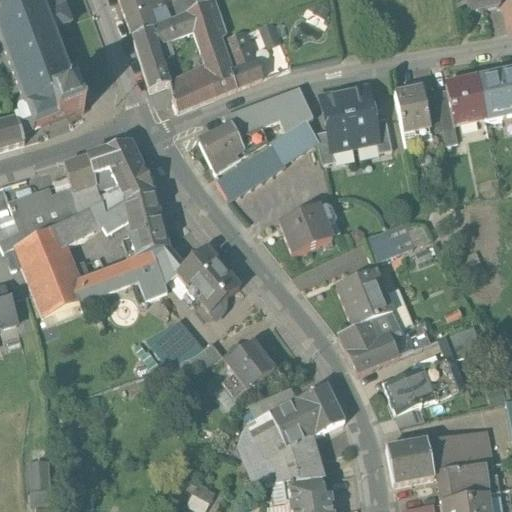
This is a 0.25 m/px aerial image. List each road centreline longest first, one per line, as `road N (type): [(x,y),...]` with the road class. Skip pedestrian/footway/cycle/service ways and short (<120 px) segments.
road 1 (residential): [(380,511),(360,425),(310,333),(147,133)]
road 2 (residential): [(511,45),(342,70),(147,133)]
road 3 (residential): [(147,133),(0,174)]
road 4 (residential): [(147,133),(102,0)]
